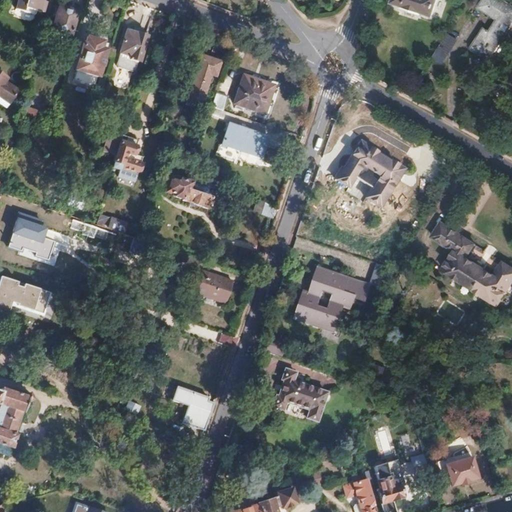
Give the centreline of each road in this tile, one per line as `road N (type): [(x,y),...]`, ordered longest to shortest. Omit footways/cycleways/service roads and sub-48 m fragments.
road 1 (residential): [(186,511),(330,88)]
road 2 (residential): [(353,79),(511,170)]
